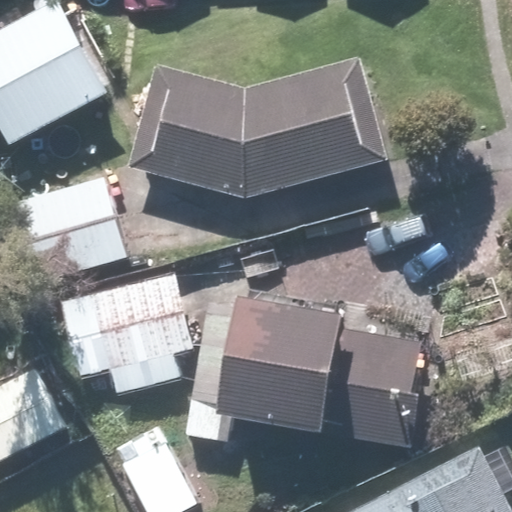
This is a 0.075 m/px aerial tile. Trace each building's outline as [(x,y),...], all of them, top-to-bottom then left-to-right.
[(36,0),(0,20),(0,129),(7,126),(19,147),(121,91),(70,0),(36,0)] [(158,60),(130,169),(253,200),(394,160),(365,58),(261,87),(158,60)] [(116,177),(13,201),(32,282),(135,258),(116,177)] [(83,377),(117,369),(122,392),(186,377),(180,353),(204,348),(186,271),(65,300),(83,377)] [(432,340),(355,331),(358,308),(211,292),(194,438),(238,443),(240,419),(421,440),(432,340)] [(42,366),(0,387),(0,453),(4,462),(73,427),(42,366)] [(162,426),(118,452),(152,511),(188,511),(206,502),(162,426)] [(511,511),(511,484),(491,443),(355,511),(511,511)]
